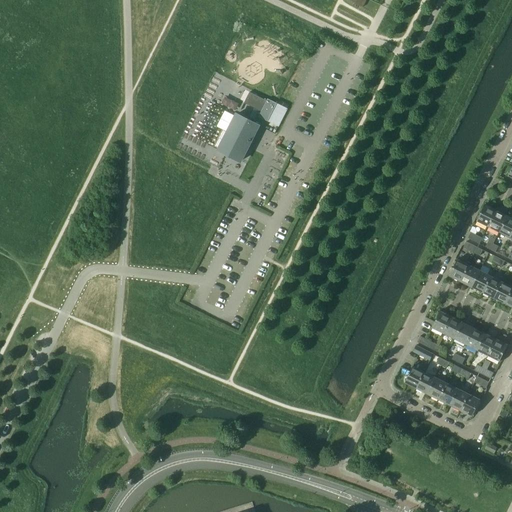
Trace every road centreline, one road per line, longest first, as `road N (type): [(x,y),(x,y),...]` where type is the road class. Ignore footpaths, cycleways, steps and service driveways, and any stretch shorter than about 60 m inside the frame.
road 1 (residential): [(475,435),(379,387),(511,121)]
road 2 (unclassified): [(0,442),(88,272),(205,282)]
road 3 (secondary): [(374,501),(205,454),(157,464),(111,511)]
road 4 (secondary): [(122,511),(152,478),(192,464),(248,470),(370,509)]
